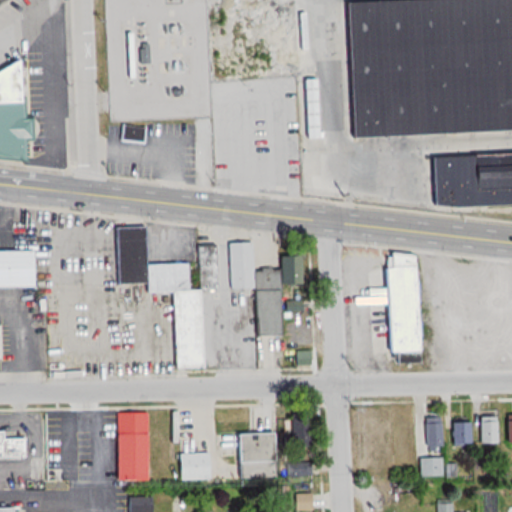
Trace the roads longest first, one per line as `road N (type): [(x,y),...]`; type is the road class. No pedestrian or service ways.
road 1 (secondary): [(511,240),(0,182)]
road 2 (residential): [(0,390),(511,381)]
road 3 (residential): [(344,511),(325,219)]
road 4 (residential): [(77,190),(76,0)]
